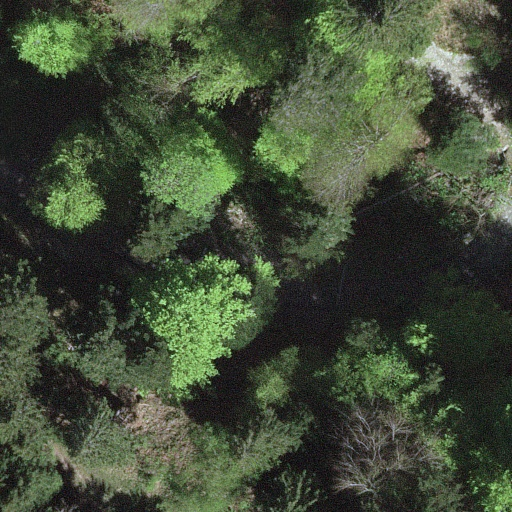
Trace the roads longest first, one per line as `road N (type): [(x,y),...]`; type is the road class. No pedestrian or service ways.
road 1 (track): [(511,225),(413,312),(254,338),(0,181)]
road 2 (track): [(327,0),(341,29),(465,83),(511,146)]
